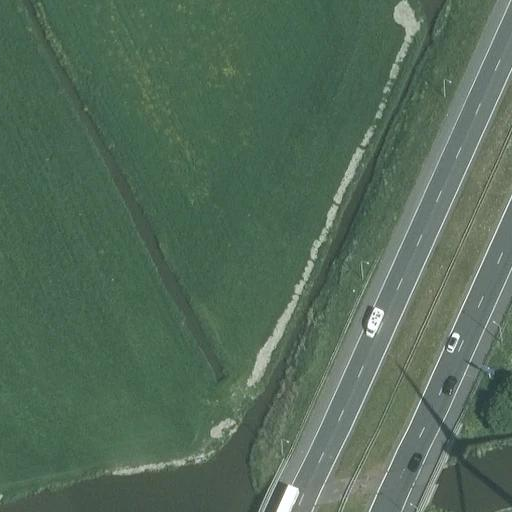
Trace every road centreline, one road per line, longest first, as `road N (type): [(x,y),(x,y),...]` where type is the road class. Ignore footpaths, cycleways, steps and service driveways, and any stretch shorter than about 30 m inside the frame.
road 1 (motorway): [(511,53),(298,511)]
road 2 (motorway): [(387,511),(511,230)]
